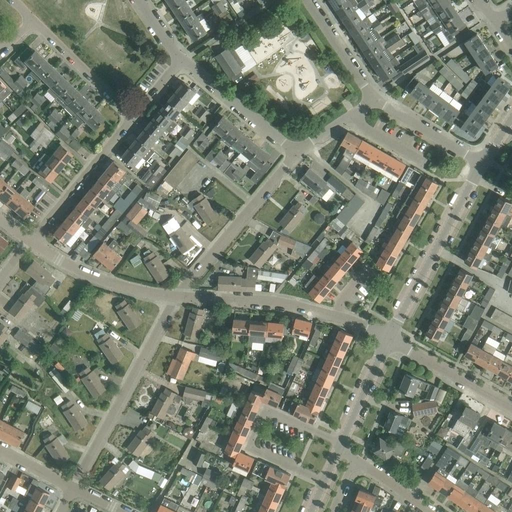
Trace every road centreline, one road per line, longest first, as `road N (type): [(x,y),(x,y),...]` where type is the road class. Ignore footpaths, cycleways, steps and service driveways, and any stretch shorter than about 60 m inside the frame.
road 1 (residential): [(388,337),(286,303),(176,297)]
road 2 (residential): [(72,487),(176,297)]
road 3 (residential): [(324,481),(248,447),(266,410),(340,445)]
road 4 (residential): [(388,337),(482,163)]
road 5 (residential): [(176,297),(292,153)]
road 6 (residential): [(32,241),(133,117)]
road 7 (residential): [(176,297),(122,286),(32,241)]
road 8 (residential): [(292,153),(182,58)]
road 9 (residential): [(511,406),(388,337)]
road 10 (residential): [(133,117),(34,22)]
road 11 (residential): [(482,163),(372,98)]
